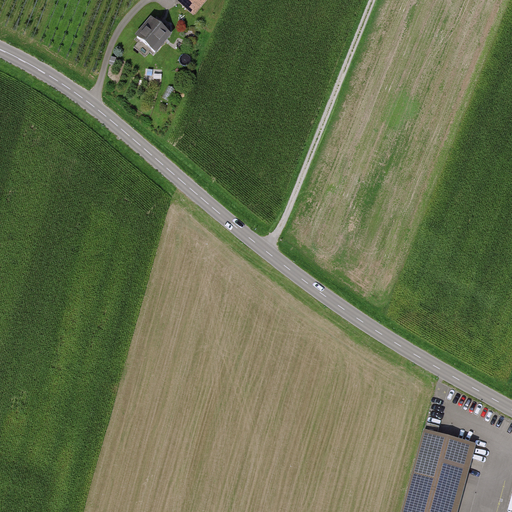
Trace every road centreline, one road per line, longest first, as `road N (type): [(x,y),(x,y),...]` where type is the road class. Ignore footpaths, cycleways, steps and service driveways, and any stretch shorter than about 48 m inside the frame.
road 1 (tertiary): [(0,49),(92,105),(324,295),(511,409)]
road 2 (track): [(375,0),(266,250)]
road 3 (track): [(92,105),(113,43),(147,0)]
